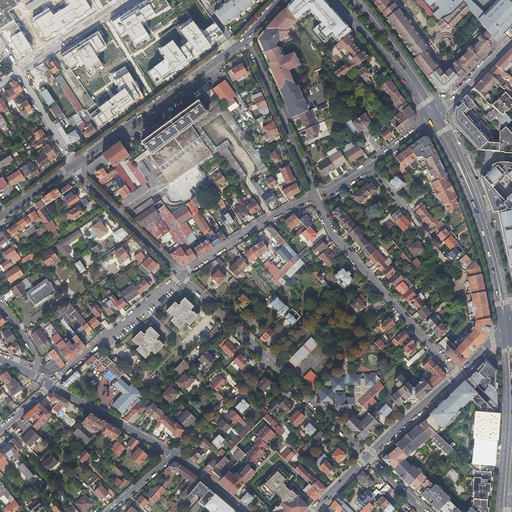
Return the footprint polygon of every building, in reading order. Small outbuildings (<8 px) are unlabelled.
[(230,0),(214,12),(225,26),(258,0),(230,0)] [(384,5),(379,0),(374,0),(374,1),(379,9),(384,5)] [(379,0),(384,5),(379,9),(405,43),(414,36),(424,46),(414,55),(416,57),(414,59),(427,77),(438,90),(449,92),(498,42),(488,31),(482,37),(482,36),(481,36),(480,36),(479,36),(479,37),(479,38),(479,39),(480,39),(472,47),(471,47),(470,46),(469,46),(469,47),(468,47),(468,48),(468,49),(469,50),(465,54),(464,53),(459,58),(461,59),(458,61),(457,61),(456,60),(455,61),(454,62),(454,63),(455,64),(451,68),(450,67),(444,72),(427,49),(429,46),(411,22),(413,21),(410,18),(409,19),(396,1),(393,3),(391,0),(379,0)] [(425,0),(431,6),(436,2),(441,8),(434,14),(422,0),(416,0),(425,9),(424,9),(436,22),(451,15),(458,9),(453,3),(450,6),(445,0),(425,0)] [(456,0),(453,3),(458,9),(465,3),(465,2),(465,3),(467,0),(456,0)] [(465,2),(465,3),(471,11),(475,15),(480,10),(470,0),(467,0),(465,3),(465,2)] [(488,31),(498,42),(511,27),(511,0),(498,0),(485,14),(480,10),(475,15),(488,31)] [(465,3),(458,9),(451,15),(436,22),(442,30),(445,27),(446,28),(447,29),(448,28),(450,27),(451,27),(471,11),(465,3)] [(354,39),(349,33),(334,45),(339,51),(344,48),(352,41),(354,39)] [(411,51),(414,55),(424,46),(414,36),(405,43),(406,44),(405,45),(410,52),(411,51)] [(354,67),(361,62),(368,56),(363,50),(361,52),(352,41),(344,48),(350,56),(347,58),(349,60),(348,61),(354,67)] [(502,73),(504,74),(510,69),(507,66),(511,61),(511,48),(495,67),(502,73)] [(328,50),(322,55),(328,63),(334,59),(328,50)] [(0,63),(3,69),(9,66),(0,52),(0,63)] [(54,61),(52,62),(51,63),(51,65),(48,67),(52,73),(59,69),(54,61)] [(364,66),(361,62),(354,67),(357,71),(364,66)] [(242,64),(234,68),(227,71),(232,81),(247,74),(242,64)] [(372,74),(371,73),(370,71),(371,70),(369,67),(368,69),(365,66),(358,72),(368,84),(371,81),(368,77),(372,74)] [(504,74),(502,73),(495,67),(489,72),(489,73),(495,78),(499,74),(504,78),(509,77),(510,78),(511,76),(504,74)] [(69,68),(68,69),(66,70),(77,85),(80,83),(69,68)] [(474,88),(487,100),(491,96),(488,93),(496,85),(499,89),(501,87),(502,86),(495,78),(489,73),(483,79),(474,88)] [(83,110),(75,98),(67,86),(60,75),(54,79),(77,113),(83,110)] [(396,90),(397,89),(398,89),(390,78),(379,86),(400,113),(394,118),(400,124),(395,128),(401,135),(413,125),(415,114),(407,104),(404,101),(404,100),(396,90)] [(12,88),(16,94),(19,92),(22,90),(17,82),(13,81),(9,84),(12,88)] [(222,103),(191,125),(212,153),(214,156),(221,151),(240,180),(246,176),(227,147),(231,145),(227,139),(215,147),(201,126),(221,112),(241,141),(262,173),(264,172),(268,169),(259,155),(255,149),(252,144),(248,138),(246,136),(243,132),(223,105),(235,96),(225,81),(213,90),(222,103)] [(47,86),(39,91),(49,107),(57,103),(47,86)] [(509,95),(510,94),(511,92),(506,86),(503,89),(505,92),(509,95)] [(17,96),(16,94),(12,88),(8,91),(4,93),(9,101),(17,96)] [(492,111),(495,108),(491,105),(487,100),(474,88),(467,95),(474,103),(479,98),(491,110),(492,111)] [(495,102),(491,105),(495,108),(502,116),(505,113),(506,112),(509,113),(511,109),(511,106),(511,98),(509,95),(505,92),(502,95),(503,96),(502,97),(502,99),(502,100),(500,102),(499,102),(497,102),(496,103),(495,102)] [(87,93),(86,94),(85,95),(86,101),(90,107),(95,104),(87,93)] [(261,93),(257,95),(253,96),(260,112),(268,109),(261,93)] [(467,114),(476,105),(474,103),(467,95),(460,102),(462,105),(458,109),(457,108),(456,109),(457,110),(456,112),(455,115),(455,119),(455,121),(456,123),(457,125),(458,126),(459,128),(480,150),(493,150),(493,152),(505,152),(506,153),(511,152),(511,133),(506,127),(505,127),(500,132),(500,140),(494,140),(494,137),(493,137),(493,136),(492,136),(491,137),(489,138),(480,128),(481,126),(482,125),(481,123),(480,123),(479,123),(477,125),(467,114)] [(217,99),(204,108),(206,111),(219,102),(217,99)] [(32,109),(29,105),(26,100),(21,103),(27,112),(31,110),(32,109)] [(212,153),(191,125),(191,124),(206,113),(207,114),(208,112),(207,112),(206,111),(204,108),(198,100),(198,101),(197,100),(141,141),(142,142),(141,142),(147,150),(149,153),(150,154),(149,154),(169,183),(183,173),(212,153)] [(456,109),(457,108),(456,107),(455,108),(454,111),(453,115),(453,119),(454,121),(454,124),(456,127),(480,153),(481,151),(480,150),(459,128),(458,126),(457,125),(456,123),(455,121),(455,119),(455,115),(456,112),(457,110),(456,109)] [(491,110),(486,116),(489,119),(500,132),(505,127),(499,120),(503,116),(502,116),(495,108),(492,111),(491,110)] [(299,115),(301,120),(303,126),(315,121),(310,110),(299,115)] [(351,119),(349,121),(346,122),(353,132),(357,129),(359,132),(372,123),(370,120),(374,118),(370,111),(365,114),(365,113),(352,121),(351,119)] [(61,120),(65,117),(62,113),(56,117),(57,119),(59,122),(61,120)] [(71,126),(76,123),(71,117),(67,120),(71,126)] [(67,135),(64,130),(61,126),(64,124),(61,120),(59,122),(57,119),(53,122),(68,146),(80,138),(75,129),(67,135)] [(263,128),(266,134),(276,128),(273,122),(263,128)] [(92,125),(91,125),(90,126),(89,125),(84,128),(86,130),(85,131),(80,124),(77,126),(85,137),(89,135),(89,136),(96,131),(92,125)] [(308,136),(309,138),(310,140),(318,136),(316,133),(319,131),(316,124),(305,129),(309,136),(308,136)] [(266,134),(265,134),(264,135),(266,139),(268,138),(269,139),(278,133),(276,128),(266,134)] [(39,130),(33,134),(37,140),(45,135),(41,129),(39,130)] [(385,140),(388,137),(392,135),(388,130),(381,135),(385,140)] [(401,165),(404,168),(409,165),(408,164),(416,157),(419,157),(420,158),(421,157),(424,160),(427,166),(425,167),(430,177),(432,176),(435,182),(432,184),(433,187),(431,188),(433,191),(433,192),(437,201),(438,201),(439,203),(441,202),(443,206),(444,206),(448,214),(459,205),(456,200),(457,199),(454,193),(450,184),(449,184),(446,177),(448,176),(430,139),(423,138),(396,158),(401,165)] [(130,193),(136,189),(117,164),(122,160),(123,161),(126,159),(126,158),(129,155),(120,142),(87,166),(86,172),(89,175),(109,162),(114,169),(117,173),(119,177),(122,181),(130,193)] [(42,148),(44,151),(45,154),(50,161),(57,157),(48,144),(42,148)] [(345,152),(347,156),(350,160),(354,158),(355,159),(365,153),(358,144),(345,152)] [(4,156),(6,158),(10,155),(13,154),(14,153),(11,149),(7,152),(7,153),(4,155),(4,156)] [(136,162),(149,153),(147,150),(134,159),(136,162)] [(329,158),(335,167),(346,160),(340,150),(329,157),(329,158)] [(47,163),(50,161),(45,154),(44,151),(39,154),(41,156),(36,159),(41,167),(45,164),(45,165),(48,164),(47,163)] [(275,164),(280,161),(281,160),(275,151),(274,151),(269,154),(275,164)] [(10,155),(6,158),(0,161),(0,167),(13,159),(10,155)] [(336,168),(335,167),(329,158),(317,166),(323,174),(331,170),(332,171),(336,168)] [(135,174),(142,185),(144,183),(147,181),(144,176),(136,165),(132,159),(126,163),(134,175),(135,174)] [(19,169),(20,170),(24,177),(30,174),(35,170),(37,169),(32,161),(20,169),(20,168),(19,169)] [(142,161),(136,165),(144,176),(149,172),(142,161)] [(511,163),(511,164),(510,163),(506,163),(503,163),(500,163),(499,164),(497,165),(493,167),(494,168),(492,170),(488,174),(487,174),(487,176),(485,178),(487,181),(486,181),(495,207),(497,206),(499,213),(511,275),(511,203),(511,204),(510,202),(508,204),(494,188),(505,179),(508,176),(509,175),(511,177),(511,179),(511,180),(511,163)] [(404,168),(401,165),(397,168),(402,175),(406,172),(404,168)] [(284,176),(291,173),(288,166),(281,169),(284,176)] [(96,173),(100,179),(106,175),(102,169),(96,173)] [(101,184),(117,173),(114,169),(106,175),(100,179),(98,180),(101,184)] [(277,183),(268,169),(264,172),(268,178),(265,180),(270,188),(277,183)] [(11,185),(13,185),(21,179),(26,187),(29,185),(24,177),(20,170),(6,178),(11,185)] [(226,181),(220,171),(211,178),(212,180),(209,181),(215,190),(218,188),(218,189),(222,186),(221,185),(224,183),(226,181)] [(294,180),(291,173),(284,176),(287,183),(294,180)] [(399,188),(400,187),(404,183),(395,175),(392,179),(389,183),(388,183),(396,191),(399,188)] [(486,181),(487,181),(485,178),(485,177),(484,177),(483,176),(483,177),(482,177),(482,178),(481,178),(482,179),(494,213),(499,213),(497,206),(495,207),(486,181)] [(111,182),(117,189),(122,186),(121,185),(117,178),(111,182)] [(264,192),(255,178),(251,180),(260,194),(264,192)] [(123,198),(130,193),(122,181),(121,182),(122,184),(121,185),(122,186),(117,189),(123,198)] [(71,183),(64,187),(61,189),(58,191),(56,188),(42,199),(46,204),(73,186),(71,183)] [(136,189),(130,193),(123,198),(122,198),(121,199),(125,204),(148,188),(144,183),(142,185),(136,189)] [(295,184),(289,187),(293,195),(299,191),(295,184)] [(365,185),(362,187),(369,195),(371,197),(377,191),(371,184),(367,187),(365,185)] [(74,196),(70,199),(66,201),(69,205),(78,199),(76,196),(83,191),(80,187),(72,193),(74,196)] [(293,195),(289,187),(282,191),(287,198),(293,195)] [(369,195),(362,187),(352,196),(359,204),(369,195)] [(262,197),(264,200),(266,204),(276,197),(271,190),(262,197)] [(222,206),(224,204),(216,192),(212,194),(220,207),(222,206)] [(192,200),(192,201),(195,204),(201,200),(198,196),(192,200)] [(73,220),(78,217),(82,214),(82,213),(84,211),(82,207),(89,203),(85,198),(76,204),(77,206),(68,212),(73,220)] [(133,210),(137,216),(155,204),(151,198),(133,210)] [(207,199),(204,204),(208,212),(212,209),(208,203),(209,202),(207,199)] [(249,202),(247,203),(246,203),(245,203),(252,214),(259,209),(252,199),(250,200),(249,202)] [(38,209),(41,208),(43,206),(39,201),(35,204),(38,209)] [(178,243),(179,246),(184,242),(188,240),(179,225),(178,224),(172,216),(172,215),(160,201),(155,204),(137,216),(133,218),(151,236),(164,227),(168,232),(169,231),(178,243)] [(185,205),(186,207),(192,215),(205,235),(208,232),(211,237),(208,239),(213,248),(221,242),(216,234),(195,204),(192,201),(185,205)] [(249,211),(246,207),(244,203),(234,209),(240,217),(249,211)] [(425,208),(421,203),(415,208),(418,210),(416,212),(421,217),(420,218),(422,220),(428,214),(424,209),(425,208)] [(186,207),(172,216),(178,224),(192,215),(186,207)] [(334,215),(336,217),(343,212),(338,207),(333,211),(335,213),(334,215)] [(36,219),(36,220),(39,219),(34,211),(26,216),(30,221),(31,223),(36,219)] [(341,226),(350,219),(343,211),(343,212),(336,217),(339,221),(337,223),(341,227),(341,226)] [(396,223),(403,216),(398,211),(390,218),(395,223),(396,223)] [(221,217),(224,221),(227,226),(230,224),(235,221),(229,212),(221,217)] [(306,228),(309,226),(311,224),(304,216),(302,217),(298,212),(294,214),(300,221),(304,226),(306,228)] [(291,229),(300,221),(294,214),(284,222),(291,229)] [(432,218),(428,214),(422,220),(423,222),(424,221),(429,226),(430,226),(431,224),(433,227),(438,223),(439,223),(434,217),(432,218)] [(48,223),(44,226),(46,230),(48,233),(51,238),(52,239),(58,235),(54,229),(63,223),(58,216),(48,223)] [(410,225),(403,216),(396,223),(397,224),(403,231),(410,225)] [(24,218),(16,224),(19,229),(20,230),(23,227),(23,226),(27,223),(24,218)] [(356,226),(350,219),(341,226),(348,234),(356,226)] [(103,240),(111,234),(113,233),(106,223),(102,225),(99,221),(91,227),(98,238),(100,237),(103,240)] [(185,222),(179,225),(188,240),(190,243),(196,239),(185,222)] [(392,226),(391,224),(389,222),(387,224),(388,225),(382,229),(385,232),(388,230),(392,226)] [(19,229),(16,224),(14,225),(5,231),(9,236),(19,229)] [(25,232),(28,236),(35,231),(36,231),(32,225),(30,227),(24,231),(25,232)] [(282,285),(289,279),(292,275),(304,263),(303,262),(300,258),(297,255),(271,225),(266,228),(282,247),(277,253),(286,264),(274,276),(282,285)] [(38,236),(46,230),(44,226),(36,231),(35,231),(38,236)] [(301,233),(306,228),(304,226),(295,234),(297,236),(301,233)] [(309,226),(306,228),(301,233),(304,236),(308,240),(309,238),(311,240),(317,235),(309,226)] [(360,231),(356,226),(348,234),(355,241),(361,236),(364,232),(362,229),(360,231)] [(113,233),(111,234),(120,242),(123,238),(122,238),(127,233),(121,227),(113,233)] [(151,236),(156,240),(168,232),(164,227),(151,236)] [(442,239),(445,236),(449,233),(445,229),(444,228),(443,228),(437,234),(442,239)] [(0,244),(0,245),(5,242),(9,238),(4,230),(0,232),(0,244)] [(80,235),(77,230),(69,236),(56,244),(65,257),(71,252),(66,246),(80,235)] [(219,231),(216,234),(221,242),(227,239),(221,230),(219,231)] [(451,232),(443,241),(447,245),(456,237),(451,232)] [(367,244),(361,236),(355,241),(362,249),(367,244)] [(456,237),(447,245),(451,249),(458,243),(455,241),(457,239),(456,237)] [(199,257),(213,248),(208,239),(196,248),(194,249),(199,256),(199,257)] [(251,249),(256,257),(268,250),(262,241),(251,249)] [(317,250),(318,251),(319,252),(324,248),(325,249),(326,247),(321,241),(312,248),(315,252),(317,250)] [(408,248),(411,252),(413,256),(423,250),(417,241),(408,248)] [(97,250),(98,251),(101,249),(100,248),(101,247),(99,243),(91,248),(94,252),(97,250)] [(179,246),(178,243),(174,246),(167,250),(168,252),(175,247),(177,250),(170,254),(180,263),(186,264),(190,261),(184,252),(179,246)] [(367,244),(362,249),(368,257),(375,250),(369,243),(367,244)] [(10,259),(16,255),(13,250),(17,248),(15,245),(12,247),(3,253),(8,260),(10,259)] [(52,248),(51,247),(39,256),(40,256),(52,248)] [(118,258),(119,260),(121,263),(122,263),(124,266),(131,262),(128,258),(129,258),(122,247),(114,252),(116,255),(115,255),(117,259),(118,258)] [(297,255),(300,258),(303,256),(309,251),(306,247),(297,255)] [(449,254),(451,256),(453,258),(460,252),(455,247),(449,254)] [(47,267),(49,265),(52,263),(51,262),(54,260),(58,257),(52,248),(40,256),(47,267)] [(189,249),(184,252),(190,261),(196,258),(189,249)] [(251,262),(256,257),(251,249),(250,249),(244,255),(251,262)] [(375,250),(368,257),(375,264),(382,257),(376,250),(375,250)] [(133,257),(136,259),(138,261),(140,260),(144,257),(141,252),(133,257)] [(235,264),(242,271),(247,267),(248,268),(249,266),(242,259),(244,258),(240,253),(237,256),(240,259),(235,264)] [(286,264),(277,253),(270,260),(275,265),(269,271),(274,276),(286,264)] [(465,262),(466,264),(467,265),(472,261),(465,254),(459,260),(462,264),(465,262)] [(158,271),(156,269),(155,267),(157,264),(149,257),(143,263),(142,265),(153,276),(158,271)] [(383,257),(382,257),(375,264),(381,271),(388,266),(384,262),(386,261),(383,257)] [(85,270),(84,268),(83,266),(85,266),(83,263),(82,264),(78,258),(73,261),(80,273),(83,271),(85,270)] [(5,270),(8,268),(12,266),(8,260),(1,265),(5,270)] [(477,260),(466,270),(468,272),(469,272),(470,273),(478,271),(479,271),(479,270),(480,269),(477,260)] [(294,278),(306,265),(304,263),(292,275),(294,278)] [(236,277),(242,271),(235,264),(229,269),(236,277)] [(16,265),(10,270),(4,274),(10,283),(22,274),(16,265)] [(389,265),(388,266),(381,271),(388,279),(396,272),(389,265)] [(337,280),(337,281),(339,283),(341,283),(344,287),(353,279),(343,268),(334,275),(337,280)] [(209,278),(213,282),(216,286),(223,279),(216,271),(209,278)] [(397,271),(396,272),(388,279),(395,287),(404,280),(397,271)] [(328,285),(325,282),(323,279),(324,276),(325,274),(323,272),(317,277),(325,287),(328,285)] [(482,278),(481,274),(471,276),(467,277),(471,294),(472,301),(470,301),(472,313),(474,313),(475,320),(473,328),(471,331),(469,334),(468,332),(462,338),(459,341),(460,343),(455,348),(456,348),(466,359),(488,336),(491,325),(489,309),(486,296),(482,278)] [(289,279),(292,284),(293,285),(297,283),(294,278),(292,275),(289,279)] [(100,286),(109,280),(107,277),(99,283),(100,286)] [(238,282),(235,280),(233,277),(228,282),(233,287),(238,282)] [(25,293),(30,300),(35,306),(56,292),(50,284),(51,283),(50,281),(49,282),(46,278),(26,292),(25,293)] [(144,278),(134,285),(136,287),(145,280),(144,278)] [(406,278),(404,280),(395,287),(399,291),(400,291),(403,294),(410,288),(413,285),(406,278)] [(145,280),(136,287),(140,292),(140,293),(150,286),(149,285),(151,283),(148,279),(146,281),(145,280)] [(292,284),(289,279),(282,285),(280,287),(285,291),(292,284)] [(21,281),(10,289),(17,299),(25,293),(26,292),(24,289),(25,288),(25,287),(21,281)] [(140,292),(136,287),(134,285),(133,284),(120,294),(127,302),(140,292)] [(417,296),(410,288),(403,294),(402,295),(409,303),(417,296)] [(106,293),(111,300),(118,309),(122,314),(122,315),(126,312),(123,308),(127,304),(123,299),(118,302),(109,290),(106,293)] [(356,307),(358,309),(359,311),(367,305),(362,300),(365,298),(362,294),(350,303),(355,308),(356,307)] [(235,301),(239,304),(243,308),(248,302),(242,295),(235,301)] [(418,295),(417,296),(409,303),(412,307),(413,306),(418,311),(425,305),(426,304),(423,301),(418,295)] [(283,316),(283,315),(289,309),(284,304),(279,299),(279,298),(276,296),(269,303),(272,305),(277,310),(283,316)] [(171,316),(172,316),(172,315),(174,317),(171,321),(180,330),(187,323),(190,325),(198,316),(191,310),(194,307),(185,298),(178,305),(175,303),(167,312),(171,316)] [(346,309),(347,308),(349,306),(347,304),(350,302),(348,299),(341,304),(346,309)] [(118,309),(111,300),(102,306),(105,311),(107,310),(110,314),(111,314),(115,311),(118,309)] [(66,308),(67,307),(68,307),(73,312),(70,314),(72,316),(74,315),(81,323),(82,322),(84,320),(69,302),(57,311),(60,315),(67,310),(66,308)] [(102,311),(100,308),(97,305),(95,307),(93,305),(91,307),(90,307),(97,316),(100,313),(102,311)] [(432,313),(425,305),(418,311),(417,312),(424,320),(424,319),(432,313)] [(289,309),(283,315),(287,319),(285,321),(288,324),(290,322),(293,325),(301,316),(298,314),(298,313),(295,310),(294,310),(291,307),(289,309)] [(434,315),(432,313),(424,319),(434,330),(442,322),(435,314),(434,315)] [(95,317),(92,320),(88,322),(93,328),(100,323),(95,317)] [(243,325),(245,327),(246,329),(255,320),(251,317),(243,325)] [(382,327),(383,328),(384,330),(386,328),(387,331),(395,324),(388,317),(381,323),(383,326),(382,327)] [(36,325),(40,329),(41,330),(50,324),(46,318),(36,325)] [(69,341),(65,344),(74,355),(85,345),(63,318),(61,321),(74,337),(73,338),(76,342),(72,345),(69,341)] [(81,326),(82,326),(83,327),(82,327),(87,334),(92,330),(86,322),(84,324),(81,326)] [(448,329),(442,322),(434,330),(439,336),(448,329)] [(370,338),(374,335),(377,332),(376,331),(379,328),(377,326),(367,335),(370,338)] [(77,330),(87,341),(90,338),(80,327),(77,330)] [(151,327),(150,328),(159,336),(160,336),(151,327)] [(159,336),(150,328),(144,334),(141,332),(133,341),(140,347),(137,350),(146,359),(153,352),(155,355),(164,346),(159,341),(158,342),(156,340),(159,336)] [(41,330),(40,329),(31,335),(40,346),(48,340),(41,330)] [(211,338),(217,332),(214,329),(209,335),(211,338)] [(400,333),(394,338),(401,345),(411,336),(408,334),(404,329),(400,333)] [(224,334),(219,330),(217,332),(211,338),(207,342),(208,343),(210,345),(212,347),(218,340),(224,334)] [(388,343),(394,338),(400,333),(397,330),(392,335),(393,336),(386,342),(388,343)] [(260,338),(262,340),(265,342),(270,337),(265,332),(260,338)] [(16,340),(11,333),(5,337),(4,338),(6,341),(9,339),(12,343),(16,340)] [(74,355),(65,344),(63,340),(57,333),(51,338),(61,351),(60,352),(69,362),(75,356),(74,355)] [(288,361),(292,364),(295,367),(317,343),(311,337),(288,361)] [(449,345),(448,345),(448,346),(446,343),(449,340),(445,337),(442,340),(441,340),(438,343),(457,365),(459,365),(466,359),(456,348),(453,350),(449,345)] [(404,349),(406,351),(408,353),(416,346),(413,343),(413,342),(410,338),(402,345),(405,348),(404,349)] [(385,346),(384,345),(382,343),(383,342),(381,341),(380,341),(378,339),(374,343),(381,350),(383,348),(385,346)] [(453,350),(456,348),(455,348),(449,340),(446,343),(448,346),(448,345),(449,345),(453,350)] [(228,341),(221,348),(230,357),(237,351),(228,341)] [(12,354),(14,353),(16,352),(16,351),(20,348),(16,342),(8,348),(12,354)] [(381,350),(387,358),(390,356),(383,348),(381,350)] [(54,349),(51,351),(48,353),(56,363),(50,366),(51,370),(56,369),(65,365),(54,349)] [(405,364),(406,365),(408,367),(425,352),(423,349),(405,364)] [(98,352),(61,385),(61,386),(66,389),(70,385),(76,379),(77,379),(81,375),(88,368),(87,367),(91,363),(94,366),(95,367),(100,372),(101,372),(104,375),(109,371),(117,379),(119,378),(124,373),(115,365),(112,362),(105,355),(103,356),(101,353),(100,354),(98,352)] [(199,360),(203,364),(207,368),(215,360),(206,352),(199,360)] [(240,354),(233,361),(242,370),(249,362),(246,360),(243,356),(240,354)] [(429,372),(430,371),(435,366),(430,359),(422,366),(424,368),(425,368),(429,372)] [(487,359),(469,378),(497,407),(498,402),(498,386),(498,372),(487,359)] [(184,360),(179,365),(175,369),(180,374),(189,365),(186,362),(184,360)] [(428,380),(426,382),(432,389),(446,377),(446,375),(436,365),(435,366),(430,371),(433,376),(428,380)] [(314,386),(317,383),(320,380),(310,370),(304,377),(314,386)] [(5,384),(12,379),(6,372),(0,375),(0,377),(5,384)] [(178,384),(180,386),(183,388),(184,386),(186,388),(196,379),(189,372),(178,384)] [(224,385),(227,382),(220,375),(210,385),(217,392),(220,389),(224,385)] [(254,383),(257,385),(259,387),(263,391),(271,384),(262,375),(254,383)] [(358,375),(355,375),(349,375),(349,386),(354,386),(354,394),(354,396),(344,396),(344,395),(344,378),(332,378),(332,384),(332,387),(330,390),(327,390),(322,390),(322,401),(329,401),(330,405),(333,405),(336,405),(340,409),(338,410),(338,412),(341,415),(343,413),(345,415),(344,416),(348,420),(353,415),(355,417),(357,415),(351,409),(351,405),(353,404),(356,404),(362,410),(364,408),(357,402),(378,381),(380,379),(376,375),(370,375),(366,375),(364,377),(364,379),(361,379),(360,377),(358,375)] [(411,385),(409,383),(407,381),(406,381),(406,380),(402,375),(399,375),(394,380),(395,381),(397,382),(395,384),(399,389),(391,397),(394,402),(398,399),(402,403),(405,400),(407,402),(410,400),(410,398),(411,396),(413,396),(415,398),(414,400),(417,403),(432,389),(426,382),(422,377),(418,381),(418,383),(414,386),(414,387),(411,387),(411,385)] [(13,378),(12,379),(5,384),(12,395),(21,389),(18,384),(13,378)] [(117,379),(113,384),(123,393),(112,405),(122,414),(141,394),(131,385),(128,387),(119,378),(117,379)] [(476,470),(489,471),(490,463),(488,463),(488,460),(491,460),(492,450),(492,449),(494,430),(495,418),(492,418),(492,416),(494,416),(494,415),(494,409),(497,407),(469,378),(467,381),(466,380),(462,383),(463,384),(460,387),(459,386),(453,391),(453,392),(450,395),(442,403),(444,404),(442,406),(441,405),(424,421),(436,433),(442,427),(443,429),(454,418),(452,417),(459,411),(458,410),(458,409),(470,397),(477,405),(478,405),(481,407),(481,409),(479,409),(478,416),(476,416),(475,431),(477,431),(476,445),(471,450),(477,456),(477,460),(471,465),(475,469),(476,470)] [(364,408),(365,410),(375,400),(372,398),(383,386),(378,381),(357,402),(364,408)] [(169,402),(173,398),(178,394),(170,386),(162,394),(169,402)] [(292,394),(291,393),(289,391),(284,396),(286,398),(287,400),(292,394)] [(53,408),(57,403),(61,397),(54,393),(50,393),(47,396),(50,398),(49,398),(54,401),(51,404),(51,405),(51,406),(53,408)] [(285,399),(286,398),(284,396),(276,404),(278,405),(285,399)] [(61,397),(57,403),(53,408),(49,412),(51,414),(54,417),(62,408),(63,406),(66,408),(69,402),(61,397)] [(252,402),(247,398),(246,397),(244,400),(243,399),(235,407),(241,413),(252,402)] [(278,405),(282,410),(287,414),(293,407),(285,399),(278,405)] [(134,415),(135,414),(136,413),(138,415),(146,407),(140,402),(131,413),(134,415)] [(23,417),(25,419),(28,421),(32,417),(37,422),(33,426),(37,430),(51,414),(49,412),(39,403),(23,417)] [(145,410),(151,415),(157,409),(159,407),(157,404),(155,407),(151,403),(145,410)] [(377,411),(380,415),(384,418),(392,410),(385,403),(377,411)] [(356,404),(353,404),(351,405),(351,409),(357,415),(362,410),(356,404)] [(353,415),(348,420),(344,424),(362,441),(370,433),(369,431),(371,429),(372,430),(375,428),(368,421),(369,420),(371,422),(374,419),(367,411),(365,410),(364,408),(362,410),(357,415),(355,417),(353,415)] [(157,421),(158,420),(163,414),(157,409),(151,415),(157,421)] [(232,410),(230,412),(227,415),(235,422),(240,418),(232,410)] [(178,420),(182,424),(186,428),(195,419),(187,411),(178,420)] [(299,423),(299,424),(302,421),(301,420),(304,418),(298,411),(289,419),(296,426),(299,423)] [(158,420),(165,426),(170,421),(166,417),(168,415),(165,412),(163,414),(158,420)] [(99,431),(102,426),(106,422),(89,413),(82,423),(98,432),(99,431)] [(265,415),(262,418),(269,424),(272,421),(266,415),(265,415)] [(246,427),(250,431),(252,429),(245,422),(241,419),(241,418),(239,420),(246,427)] [(307,434),(310,436),(316,430),(312,426),(315,423),(309,418),(301,427),(305,432),(305,433),(307,434)] [(223,419),(220,422),(217,425),(224,432),(230,426),(223,419)] [(375,428),(379,423),(374,419),(371,422),(369,420),(368,421),(375,428)] [(165,426),(172,433),(179,426),(176,423),(174,425),(170,421),(165,426)] [(429,438),(429,437),(432,434),(433,435),(431,438),(434,441),(433,441),(448,455),(453,449),(452,448),(449,445),(442,439),(436,433),(424,421),(418,426),(417,425),(396,444),(398,446),(387,456),(386,455),(383,458),(415,489),(427,477),(414,464),(412,466),(404,458),(406,455),(408,456),(429,438)] [(106,422),(102,426),(106,428),(103,433),(115,440),(122,432),(106,422)] [(222,476),(218,481),(233,495),(244,484),(247,480),(250,477),(254,474),(250,470),(252,469),(257,463),(256,463),(266,453),(263,451),(268,446),(266,444),(275,435),(266,425),(256,435),(258,437),(253,442),(255,444),(246,454),(248,456),(245,458),(247,460),(244,462),(248,466),(240,473),(239,474),(236,473),(236,472),(235,472),(232,474),(228,470),(227,471),(222,476)] [(179,426),(172,433),(177,437),(184,430),(179,426)] [(278,426),(275,430),(282,437),(286,441),(293,435),(291,433),(288,436),(278,426)] [(238,434),(242,438),(250,431),(246,427),(238,434)] [(86,446),(88,443),(91,441),(79,430),(80,429),(78,428),(73,433),(86,446)] [(37,444),(40,441),(42,439),(32,429),(22,440),(30,447),(35,442),(37,444)] [(315,446),(317,444),(319,442),(318,441),(324,436),(319,431),(310,441),(315,446)] [(196,438),(198,440),(200,443),(199,444),(201,446),(202,445),(207,450),(211,445),(200,434),(196,438)] [(228,442),(219,434),(212,441),(217,446),(223,441),(227,444),(228,443),(228,442)] [(233,448),(235,446),(241,440),(235,435),(228,442),(228,443),(233,448)] [(10,443),(17,451),(20,449),(22,447),(14,438),(9,442),(10,443)] [(127,451),(128,450),(136,440),(132,438),(126,445),(128,446),(126,449),(127,451)] [(136,440),(128,450),(130,452),(135,446),(136,447),(140,442),(136,440)] [(111,449),(115,452),(118,456),(125,448),(117,442),(111,449)] [(13,454),(17,451),(10,443),(0,450),(0,451),(7,460),(13,454)] [(99,455),(101,456),(110,446),(108,445),(99,455)] [(233,457),(237,461),(244,454),(235,446),(233,448),(229,452),(233,457)] [(303,456),(304,457),(306,454),(306,453),(308,451),(304,447),(301,450),(298,453),(302,457),(303,456)] [(138,464),(142,460),(146,456),(138,448),(130,457),(138,464)] [(339,448),(335,452),(331,456),(338,463),(346,455),(339,448)] [(280,456),(287,463),(294,455),(288,449),(280,456)] [(82,463),(86,460),(90,456),(85,450),(79,456),(77,454),(75,456),(82,463)] [(201,456),(198,453),(195,450),(193,453),(194,455),(190,459),(195,462),(201,456)] [(9,463),(7,460),(0,451),(0,462),(2,461),(5,465),(8,463),(9,463)] [(158,452),(156,454),(154,455),(158,459),(156,460),(158,463),(163,459),(162,455),(158,452)] [(42,464),(49,471),(60,461),(53,453),(42,464)] [(70,461),(66,457),(62,453),(59,456),(67,464),(70,461)] [(315,463),(320,469),(326,475),(333,468),(326,461),(329,458),(324,454),(315,463)] [(224,457),(217,464),(208,473),(218,481),(222,476),(220,473),(219,473),(218,472),(223,467),(229,461),(224,457)] [(223,467),(227,471),(228,470),(237,461),(233,457),(229,461),(223,467)] [(94,466),(95,467),(96,467),(103,460),(101,459),(97,463),(94,466)] [(38,468),(39,467),(33,460),(30,462),(34,466),(35,465),(38,468)] [(208,473),(217,464),(212,460),(203,469),(208,473)] [(169,473),(171,475),(180,465),(176,462),(174,463),(165,470),(169,473)] [(19,466),(24,473),(29,479),(34,475),(23,463),(19,466)] [(179,495),(184,499),(200,481),(201,480),(180,465),(171,475),(164,484),(166,486),(165,487),(176,476),(174,475),(177,472),(191,482),(187,486),(185,485),(181,490),(182,492),(179,495)] [(294,470),(311,486),(320,495),(326,489),(317,480),(315,482),(299,465),(294,470)] [(121,473),(118,469),(114,466),(112,469),(119,475),(121,473)] [(302,511),(308,507),(300,499),(295,494),(291,490),(290,491),(285,486),(287,485),(285,483),(288,480),(291,476),(288,473),(284,469),(281,466),(276,470),(273,473),(272,474),(266,480),(265,480),(266,481),(263,484),(259,488),(262,492),(266,496),(269,499),(273,495),(274,494),(276,494),(281,499),(280,502),(281,503),(279,505),(277,507),(276,506),(274,508),(271,511),(272,511),(302,511)] [(415,489),(414,490),(420,495),(421,494),(438,511),(439,510),(440,511),(487,511),(488,507),(486,507),(487,492),(489,492),(491,471),(489,471),(476,470),(475,469),(474,471),(472,491),(473,491),(472,505),(466,511),(464,510),(461,511),(449,500),(450,498),(436,483),(435,485),(427,477),(415,489)] [(368,484),(369,484),(370,485),(374,482),(372,480),(363,471),(356,478),(363,484),(366,481),(368,484)] [(127,482),(126,480),(124,479),(121,482),(118,479),(114,483),(120,490),(125,484),(127,482)] [(43,480),(38,485),(44,489),(48,485),(43,480)] [(200,481),(184,499),(183,501),(189,507),(192,504),(191,501),(192,501),(191,500),(196,494),(198,496),(199,495),(201,498),(209,490),(205,486),(200,481)] [(129,487),(125,484),(120,490),(123,492),(129,487)] [(244,489),(247,491),(249,489),(244,484),(233,495),(237,497),(242,492),(240,491),(243,488),(244,489)] [(379,493),(380,493),(380,494),(385,494),(388,496),(393,490),(387,484),(379,493)] [(108,494),(105,490),(101,486),(94,492),(100,500),(108,494)] [(150,499),(154,503),(166,490),(164,489),(162,486),(156,493),(150,499)] [(320,495),(311,486),(305,492),(314,501),(317,498),(320,495)] [(151,489),(146,495),(149,498),(150,499),(156,493),(151,489)] [(251,496),(247,491),(244,489),(242,492),(244,495),(239,500),(246,506),(253,498),(251,496)] [(295,494),(300,499),(301,498),(292,489),(291,490),(295,494)] [(234,511),(215,494),(214,495),(209,490),(201,498),(199,501),(204,506),(210,511),(234,511)] [(370,491),(368,493),(366,495),(365,495),(361,499),(360,498),(356,502),(359,504),(356,508),(360,511),(369,503),(370,502),(371,501),(375,496),(370,491)] [(143,508),(145,505),(148,502),(146,500),(141,495),(136,501),(143,508)] [(76,504),(79,508),(82,511),(83,511),(92,505),(85,496),(76,504)] [(383,511),(391,511),(392,511),(391,511),(394,508),(382,496),(375,503),(382,510),(380,511),(382,511),(383,511)] [(341,507),(345,511),(352,511),(339,497),(335,500),(341,507)] [(172,507),(175,509),(179,505),(176,503),(175,504),(169,498),(166,502),(168,503),(172,507)] [(37,499),(32,503),(27,507),(30,511),(37,511),(43,507),(37,499)] [(11,511),(10,510),(18,504),(15,500),(5,508),(7,511),(11,511)] [(345,511),(341,507),(335,500),(329,507),(332,511),(333,511),(336,510),(337,511),(345,511)] [(371,506),(369,503),(360,511),(359,511),(367,511),(373,507),(371,506)]
